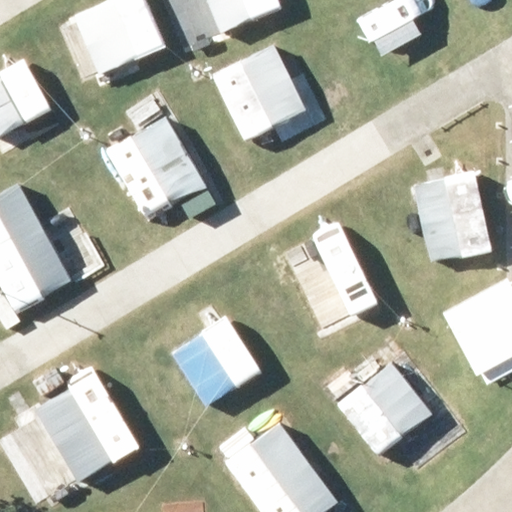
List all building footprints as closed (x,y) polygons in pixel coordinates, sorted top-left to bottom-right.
[(151,0),(80,0),(98,55),(163,33),(151,0)] [(277,2),(276,0),(212,0),(217,16),(277,2)] [(412,39),(400,0),(358,0),(333,8),(348,58),(412,39)] [(0,130),(64,93),(29,33),(0,49),(0,130)] [(277,64),(216,80),(232,142),(293,126),(277,64)] [(166,131),(106,144),(117,195),(177,183),(166,131)] [(20,187),(0,197),(0,291),(10,311),(70,279),(20,187)] [(420,273),(505,226),(489,198),(379,259),(403,301),(428,287),(420,273)] [(338,258),(289,297),(325,342),(374,303),(338,258)] [(511,349),(511,289),(503,272),(436,307),(469,371),(511,349)] [(210,296),(144,335),(180,396),(246,357),(210,296)] [(432,412),(391,360),(336,403),(377,455),(432,412)] [(166,437),(118,363),(59,401),(106,475),(166,437)] [(315,511),(336,497),(278,417),(221,458),(259,511),(315,511)]
